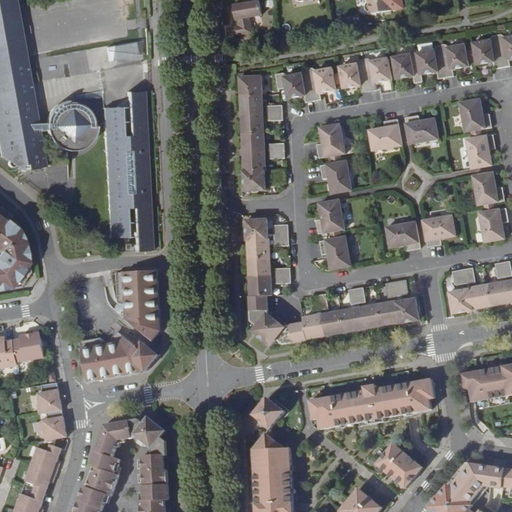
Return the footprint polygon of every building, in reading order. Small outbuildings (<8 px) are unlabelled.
[(0,0),(0,64),(26,60),(16,0),(0,0)] [(367,0),(368,1),(367,1),(366,2),(365,3),(365,4),(366,8),(367,10),(368,11),(369,11),(370,11),(370,14),(393,10),(390,0),(389,1),(388,0),(367,0)] [(259,1),(233,5),(234,9),(236,9),(237,14),(235,15),(236,19),(238,19),(239,26),(236,27),(238,35),(253,32),(250,16),(262,14),(259,1)] [(497,36),(503,68),(511,67),(510,65),(510,61),(511,60),(511,37),(505,39),(501,35),(497,36)] [(494,63),(495,67),(496,70),(503,68),(497,36),(492,36),(490,41),(473,45),(474,51),(476,61),(477,66),(488,65),(492,64),(494,63)] [(135,43),(104,48),(107,65),(138,60),(135,43)] [(442,46),(448,78),(455,77),(455,74),(454,70),(456,70),(460,70),(470,68),(470,62),(468,52),(466,46),(450,49),(446,45),(442,46)] [(439,73),(440,77),(440,79),(448,78),(442,46),(437,47),(434,51),(419,54),(422,76),(433,74),(437,74),(439,73)] [(414,78),(415,81),(415,83),(424,82),(422,76),(419,54),(418,50),(412,51),(410,56),(394,59),(398,81),(408,79),(412,78),(414,78)] [(57,74),(76,75),(77,69),(64,69),(65,58),(58,58),(57,74)] [(361,87),(362,91),(362,93),(370,92),(364,59),(359,60),(357,65),(340,68),(341,74),(343,84),(344,90),(355,88),(358,87),(361,87)] [(364,59),(370,92),(377,91),(377,88),(376,85),(377,84),(382,84),(393,82),(389,59),(372,62),(368,59),(364,59)] [(45,125),(45,117),(36,118),(26,60),(0,64),(0,152),(4,155),(42,147),(38,126),(45,125)] [(285,78),(287,88),(289,100),(298,99),(303,98),(305,97),(306,101),(306,103),(314,102),(309,69),(303,70),(301,75),(285,78)] [(309,69),(314,102),(321,101),(321,98),(320,94),(322,94),(326,94),(337,91),(336,85),(334,75),(333,69),(316,72),(312,69),(309,69)] [(277,76),(279,90),(287,88),(285,78),(285,74),(277,76)] [(242,97),(264,96),(263,91),(265,89),(265,83),(263,82),(263,77),(241,77),(241,90),(241,95),(242,97)] [(102,136),(144,127),(143,87),(127,88),(128,105),(105,106),(107,131),(101,131),(102,136)] [(45,117),(45,125),(46,129),(48,133),(50,136),(52,138),(54,140),(57,142),(61,144),(87,139),(88,138),(90,134),(92,131),(93,127),(94,125),(94,122),(92,122),(92,118),(92,114),(89,109),(87,106),(85,104),(83,102),(82,102),(79,101),(77,99),(74,99),(72,98),(70,98),(66,98),(65,95),(60,97),(57,99),(55,101),(53,102),(51,104),(50,106),(48,108),(47,112),(45,117)] [(265,114),(264,96),(242,97),(242,109),(242,114),(242,115),(265,114)] [(482,131),(493,128),(491,115),(488,115),(489,116),(485,116),(484,114),(483,108),(481,100),(461,104),(463,116),(461,118),(462,123),(464,125),(466,134),(471,133),(482,131)] [(269,106),(269,114),(283,114),(283,106),(281,106),(269,106)] [(243,134),(266,133),(265,114),(242,115),(243,117),(243,121),(243,134)] [(270,122),(282,121),(284,121),(283,114),(269,114),(270,122)] [(420,122),(420,119),(419,116),(406,118),(410,145),(419,144),(421,146),(427,144),(427,142),(440,140),(436,119),(429,121),(423,122),(420,122)] [(403,147),(398,119),(385,122),(385,124),(386,128),(384,129),(378,129),(370,131),(373,152),(386,149),(388,151),(394,151),(395,148),(403,147)] [(343,137),(341,125),(320,128),(321,136),(322,142),(323,144),(320,145),(317,146),(319,159),(330,158),(340,156),(346,155),(345,146),(346,144),(345,138),(343,137)] [(150,248),(144,127),(102,136),(107,230),(130,229),(131,249),(150,248)] [(266,152),(266,133),(243,134),(244,148),(244,152),(244,153),(266,152)] [(473,170),(493,166),(492,158),(491,153),(491,151),(495,150),(497,150),(494,136),(483,138),(472,140),(468,141),(469,149),(468,151),(468,156),(471,157),(473,170)] [(271,145),(271,152),(285,152),(285,144),(282,144),(271,145)] [(42,147),(4,155),(19,166),(44,163),(42,147)] [(266,152),(244,153),(244,155),(244,160),(245,172),(267,171),(266,152)] [(272,160),(283,159),(285,159),(285,152),(271,152),(272,160)] [(331,165),(321,166),(323,180),(325,179),(329,179),(329,181),(330,186),(332,194),(353,191),(351,179),(352,176),(351,171),(349,170),(347,162),(341,163),(331,165)] [(274,184),(284,184),(287,184),(286,170),(271,171),(272,182),(274,184)] [(245,172),(244,172),(244,174),(244,179),(245,192),(252,192),(253,194),(258,194),(261,192),(267,191),(267,171),(245,172)] [(495,204),(506,201),(504,188),(501,189),(497,189),(497,187),(496,182),(495,174),(474,177),(476,190),(475,192),(475,197),(478,198),(479,207),(483,206),(495,204)] [(322,220),(319,221),(316,221),(319,235),(329,233),(340,231),(346,230),(344,222),(346,219),(345,215),(342,213),(340,201),(319,204),(321,213),(322,218),(322,220)] [(484,231),(486,243),(506,239),(505,231),(504,226),(503,224),(507,223),(510,223),(507,209),(496,211),(485,213),(481,214),(482,222),(481,224),(482,229),(484,231)] [(0,289),(11,287),(15,281),(21,286),(31,270),(26,267),(30,261),(26,239),(21,228),(12,221),(11,223),(0,213),(0,289)] [(442,243),(442,240),(444,240),(450,238),(457,237),(454,216),(441,218),(439,217),(434,217),(433,220),(424,222),(428,248),(442,246),(442,243)] [(247,235),(247,239),(247,241),(248,241),(270,240),(269,220),(262,220),(260,218),(255,218),(252,220),(246,220),(247,235)] [(406,246),(407,249),(408,252),(421,249),(417,223),(408,225),(405,223),(401,223),(400,226),(387,228),(391,249),(398,248),(404,246),(406,246)] [(275,228),(275,239),(289,239),(289,225),(286,226),(276,226),(275,228)] [(331,240),(320,242),(322,256),(325,256),(329,255),(329,257),(330,261),(331,270),(352,267),(350,255),(352,252),(351,247),(348,246),(347,238),(341,239),(331,240)] [(276,247),(287,247),(290,246),(289,239),(275,239),(276,247)] [(249,260),(272,259),(271,240),(270,240),(248,241),(248,243),(249,247),(249,260)] [(250,279),(273,277),(272,259),(249,260),(250,273),(250,277),(250,279)] [(511,277),(511,270),(511,264),(510,262),(503,264),(506,278),(511,277)] [(498,280),(506,278),(503,264),(496,265),(496,267),(498,280)] [(161,327),(161,318),(159,284),(158,269),(116,272),(118,314),(102,338),(103,339),(82,343),(88,381),(139,372),(142,367),(147,371),(160,353),(148,344),(161,327)] [(277,269),(277,277),(291,276),(291,269),(289,269),(277,269)] [(476,284),(474,271),(473,269),(466,270),(469,285),(476,284)] [(453,275),(455,286),(457,287),(469,285),(466,270),(453,273),(453,275)] [(277,285),(289,284),(291,284),(291,276),(277,277),(277,285)] [(251,297),(268,296),(273,296),(273,277),(250,279),(250,280),(250,285),(251,297)] [(409,296),(407,283),(407,281),(393,283),(396,298),(409,296)] [(386,284),(386,287),(389,299),(396,298),(393,283),(386,284)] [(488,286),(492,308),(505,306),(510,305),(511,304),(507,283),(488,286)] [(479,310),(492,308),(488,286),(470,289),(470,290),(474,311),(475,311),(479,310)] [(356,289),(359,304),(366,303),(364,291),(364,288),(356,289)] [(352,306),(359,304),(356,289),(349,291),(350,293),(352,306)] [(454,316),(467,314),(472,313),(474,313),(474,311),(470,290),(450,294),(451,301),(449,303),(450,308),(452,309),(454,316)] [(329,310),(326,297),(326,295),(319,296),(318,296),(321,311),(329,310)] [(258,326),(268,314),(268,296),(251,297),(250,297),(250,308),(251,312),(251,321),(258,326)] [(312,297),(312,300),(314,312),(321,311),(318,296),(312,297)] [(401,324),(401,325),(402,325),(407,324),(422,322),(420,315),(422,312),(421,307),(418,306),(417,300),(397,304),(401,324)] [(378,306),(382,328),(395,325),(399,325),(401,324),(397,304),(397,302),(378,306)] [(360,309),(364,331),(365,331),(370,330),(382,328),(378,306),(360,309)] [(341,312),(345,334),(357,332),(362,331),(364,331),(360,309),(341,312)] [(322,316),(326,338),(327,337),(332,337),(345,334),(341,312),(322,316)] [(258,339),(261,342),(277,321),(268,314),(258,326),(254,332),(256,334),(258,336),(258,339)] [(325,338),(326,338),(322,316),(304,319),(304,323),(307,341),(320,339),(325,338)] [(277,321),(261,342),(263,344),(267,343),(268,344),(271,346),(277,339),(286,328),(277,321)] [(285,346),(308,342),(307,341),(304,323),(286,326),(286,328),(277,339),(285,346)] [(22,337),(15,337),(18,358),(45,354),(41,329),(35,329),(28,330),(21,332),(22,337)] [(18,358),(15,337),(8,339),(8,337),(0,338),(0,361),(1,361),(2,365),(19,362),(18,358)] [(511,367),(462,376),(465,392),(471,391),(473,404),(511,397),(511,367)] [(63,407),(58,380),(48,381),(42,382),(44,391),(39,391),(40,401),(38,401),(40,412),(47,410),(63,407)] [(434,412),(432,401),(431,397),(436,397),(433,381),(378,390),(377,387),(365,389),(366,393),(310,402),(313,418),(318,417),(318,421),(320,431),(369,423),(379,422),(434,412)] [(268,399),(255,416),(273,430),(286,413),(268,399)] [(47,438),(57,437),(68,435),(63,407),(47,410),(49,418),(41,419),(43,430),(46,429),(47,438)] [(160,437),(166,431),(149,417),(144,423),(139,419),(120,422),(120,424),(112,425),(112,424),(106,425),(91,465),(95,467),(98,468),(96,474),(93,473),(88,486),(84,485),(75,511),(102,511),(107,501),(109,494),(113,495),(120,475),(116,474),(119,467),(121,460),(113,458),(119,440),(132,438),(135,435),(152,448),(152,457),(142,458),(144,502),(140,502),(139,511),(165,511),(165,508),(162,508),(162,501),(165,501),(170,501),(168,471),(164,471),(163,464),(160,464),(160,457),(163,457),(167,457),(167,443),(160,437)] [(267,437),(255,453),(257,511),(295,511),(292,451),(286,452),(267,437)] [(14,511),(41,511),(42,511),(38,509),(40,505),(49,478),(51,474),(55,475),(58,464),(55,463),(56,459),(61,445),(54,443),(55,443),(53,442),(51,449),(38,445),(14,511)] [(377,465),(406,489),(423,468),(394,444),(377,465)] [(502,487),(505,469),(466,463),(430,508),(434,511),(505,511),(499,508),(500,498),(502,487)] [(508,498),(511,498),(511,474),(511,470),(505,469),(502,487),(510,489),(508,498)] [(379,511),(383,508),(360,489),(340,511),(379,511)]
